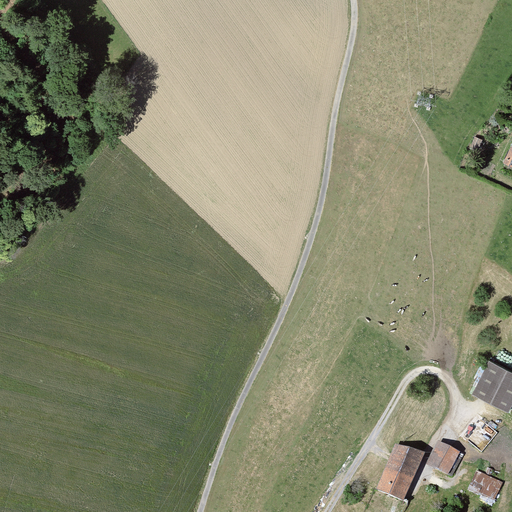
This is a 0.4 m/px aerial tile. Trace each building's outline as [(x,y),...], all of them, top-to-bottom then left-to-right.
[(481,139),(475,136),(470,148),(476,151),(481,139)] [(511,144),(503,162),(511,166),(511,144)] [(511,403),(511,372),(488,360),(471,393),(508,412),(511,403)] [(459,452),(438,441),(426,466),(447,476),(459,452)] [(425,454),(395,446),(377,490),(405,502),(425,454)] [(487,475),(491,461),(481,458),(471,490),(496,498),(502,480),(487,475)]
